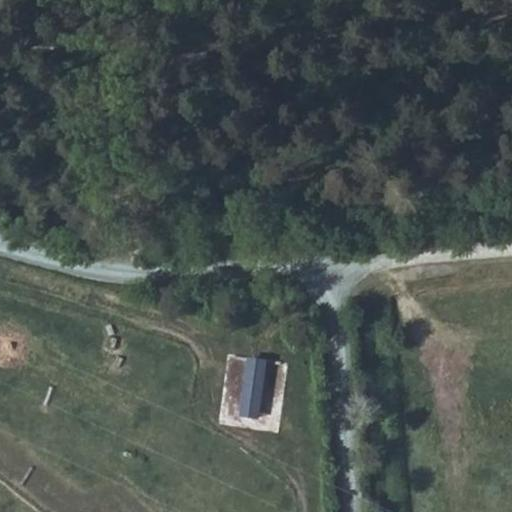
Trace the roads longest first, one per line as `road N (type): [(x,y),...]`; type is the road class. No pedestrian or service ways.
road 1 (unclassified): [(360,511),(352,334),(327,273),(116,287),(0,251)]
road 2 (track): [(327,273),(511,254)]
